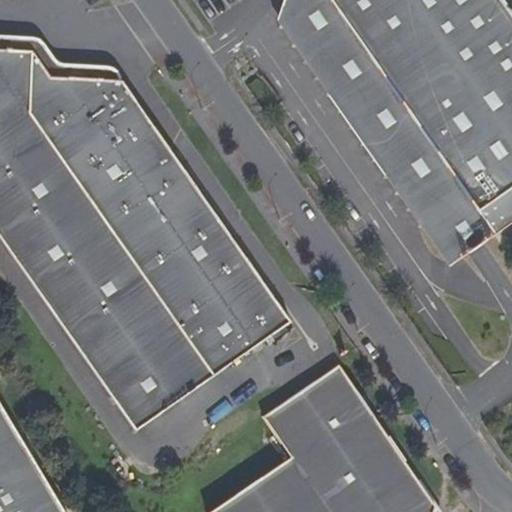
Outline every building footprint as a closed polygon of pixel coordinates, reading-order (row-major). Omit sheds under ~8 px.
[(492,235),(327,0),(278,0),(278,1),(270,20),(447,266),(471,249),(492,235)] [(327,0),(492,235),(511,220),(511,18),(499,0),(327,0)] [(0,240),(135,433),(290,324),(121,82),(96,80),(49,78),(31,51),(0,49),(0,240)] [(289,460),(212,511),(433,511),(435,509),(338,366),(262,419),(289,460)] [(0,511),(61,511),(0,408),(0,511)]
